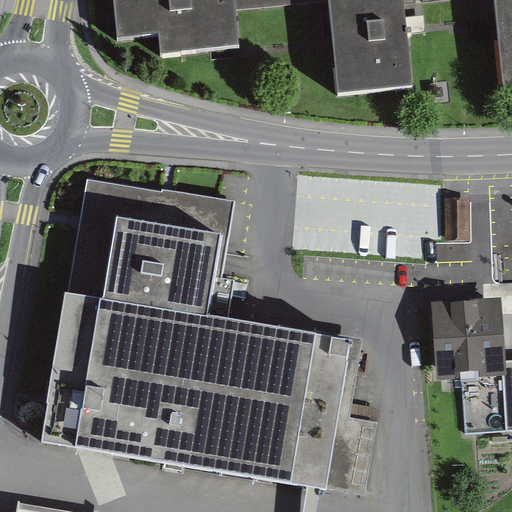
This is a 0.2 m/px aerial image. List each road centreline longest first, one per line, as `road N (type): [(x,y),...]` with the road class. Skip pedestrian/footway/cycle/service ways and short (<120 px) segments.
road 1 (secondary): [(185,127),(279,145),(511,154)]
road 2 (secondary): [(185,127),(62,81)]
road 3 (secondary): [(60,145),(185,127)]
